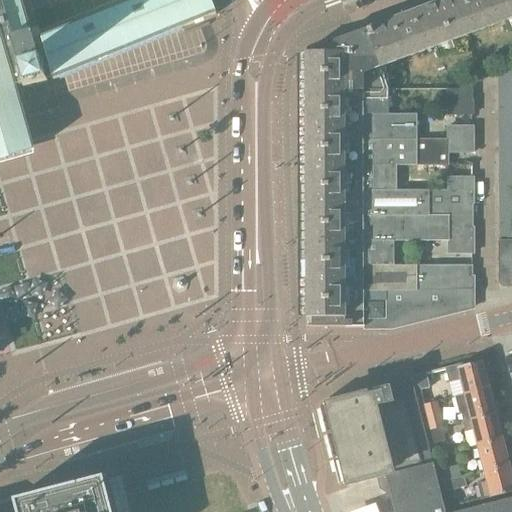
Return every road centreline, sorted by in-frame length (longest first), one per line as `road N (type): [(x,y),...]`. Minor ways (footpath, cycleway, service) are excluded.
road 1 (tertiary): [(0,459),(250,383)]
road 2 (tertiary): [(247,355),(21,418),(0,433)]
road 3 (tertiary): [(309,511),(272,370)]
road 4 (tertiary): [(272,370),(267,266),(255,235)]
road 5 (tertiary): [(250,383),(282,511)]
road 6 (tertiary): [(252,108),(255,235)]
road 7 (tertiary): [(255,235),(246,263),(247,355)]
